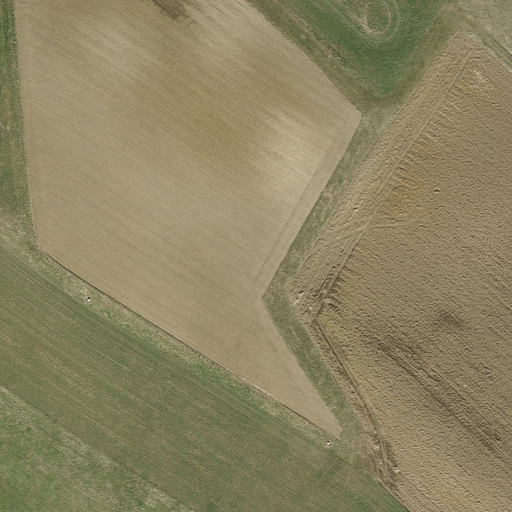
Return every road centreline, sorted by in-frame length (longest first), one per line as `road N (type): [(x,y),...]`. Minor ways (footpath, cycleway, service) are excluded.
road 1 (track): [(268,0),(389,100),(450,1)]
road 2 (track): [(8,0),(26,220)]
